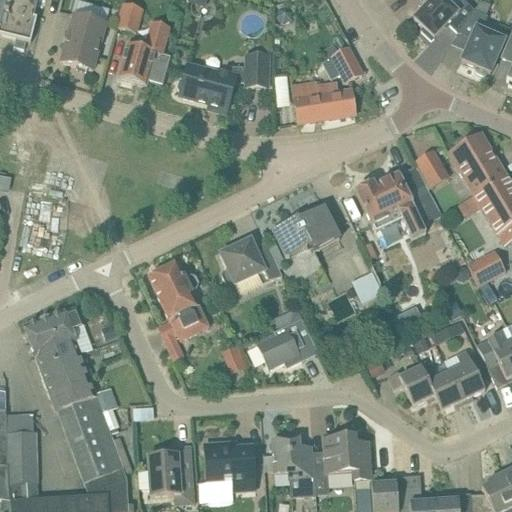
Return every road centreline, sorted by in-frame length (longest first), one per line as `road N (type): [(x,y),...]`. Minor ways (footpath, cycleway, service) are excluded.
road 1 (residential): [(102,270),(172,401),(308,386),(360,399),(445,451),(511,426)]
road 2 (residential): [(286,177),(269,152),(0,81)]
road 3 (residential): [(102,270),(286,177)]
road 4 (residential): [(286,177),(429,95)]
road 5 (residential): [(429,95),(346,0)]
